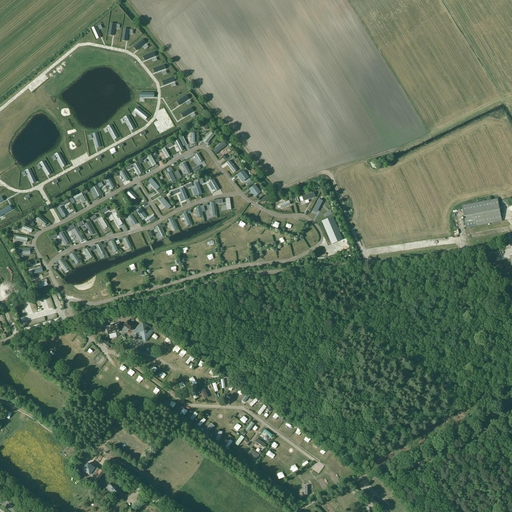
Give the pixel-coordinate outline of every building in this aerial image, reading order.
[(215,134),(209,130),(202,138),(208,143),(215,134)] [(225,141),(212,149),(215,154),(228,146),(225,141)] [(162,148),(166,158),(170,157),(166,146),(162,148)] [(147,155),(152,166),(156,164),(152,153),(147,155)] [(124,182),(129,180),(124,169),(119,171),(124,182)] [(236,175),(242,184),(249,178),(244,170),(236,175)] [(110,177),(106,178),(110,189),(114,188),(110,177)] [(254,184),(250,179),(245,183),(250,188),(254,184)] [(248,190),(255,197),(261,192),(254,184),(248,190)] [(80,199),(82,203),(86,201),(81,191),(73,195),(76,201),(80,199)] [(498,199),(462,206),(466,228),(502,221),(498,199)] [(288,206),(290,206),(290,201),(280,202),(281,209),(288,208),(288,206)] [(186,227),(191,225),(187,213),(182,214),(186,227)] [(35,218),(44,226),(47,222),(39,214),(35,218)] [(129,224),(131,228),(138,224),(132,214),(128,217),(131,223),(129,224)] [(342,240),(333,217),(322,221),(331,244),(342,240)] [(172,218),(168,220),(173,232),(178,230),(172,218)] [(23,224),(21,229),(31,233),(33,229),(23,224)] [(26,243),(28,238),(17,235),(15,241),(26,243)] [(114,240),(109,241),(113,254),(118,252),(114,240)] [(89,260),(93,258),(87,249),(83,251),(89,260)] [(70,254),(75,265),(80,263),(74,252),(70,254)] [(61,259),(56,262),(64,273),(70,269),(61,259)] [(40,282),(41,284),(37,285),(39,290),(48,287),(46,280),(40,282)] [(111,326),(106,327),(106,328),(105,329),(106,334),(107,333),(108,335),(121,331),(121,334),(127,332),(129,330),(131,331),(134,326),(127,321),(123,326),(120,327),(119,323),(114,325),(114,324),(111,325),(111,326)] [(154,330),(142,322),(134,333),(145,341),(154,330)] [(104,339),(101,343),(106,348),(109,344),(104,339)] [(90,347),(86,352),(91,356),(95,352),(90,347)] [(189,365),(191,362),(193,363),(196,358),(190,355),(186,364),(189,365)] [(102,357),(96,363),(99,366),(105,359),(102,357)] [(208,373),(213,378),(217,374),(213,369),(208,373)] [(244,403),(250,396),(247,393),(241,400),(244,403)] [(176,406),(179,403),(170,397),(168,400),(176,406)] [(249,404),(251,407),(258,403),(255,399),(249,404)] [(264,405),(257,413),(261,415),(267,407),(264,405)] [(241,415),(249,422),(251,419),(243,412),(241,415)] [(277,423),(281,418),(276,414),(272,419),(277,423)] [(197,423),(200,426),(206,419),(204,417),(197,423)] [(249,431),(255,424),(251,421),(246,428),(249,431)] [(268,438),(271,434),(265,429),(262,432),(268,438)] [(238,446),(245,437),(241,434),(234,443),(238,446)] [(259,444),(258,446),(262,449),(266,444),(257,437),(255,441),(259,444)] [(228,448),(233,440),(230,438),(225,445),(228,448)] [(260,455),(252,448),(249,451),(257,458),(260,455)] [(76,465),(79,467),(86,458),(83,455),(76,465)] [(88,463),(83,470),(90,474),(98,480),(104,472),(90,462),(89,464),(88,463)] [(115,485),(117,484),(114,481),(106,488),(114,497),(118,493),(121,498),(124,495),(120,491),(115,485)] [(377,508),(381,503),(375,497),(371,501),(377,508)]
